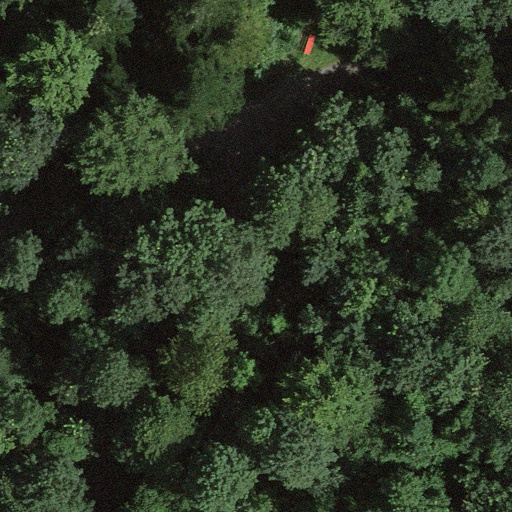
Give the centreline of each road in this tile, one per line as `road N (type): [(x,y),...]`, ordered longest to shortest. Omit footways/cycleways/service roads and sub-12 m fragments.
road 1 (track): [(511,7),(147,148),(0,232)]
road 2 (track): [(280,99),(247,182),(67,511)]
